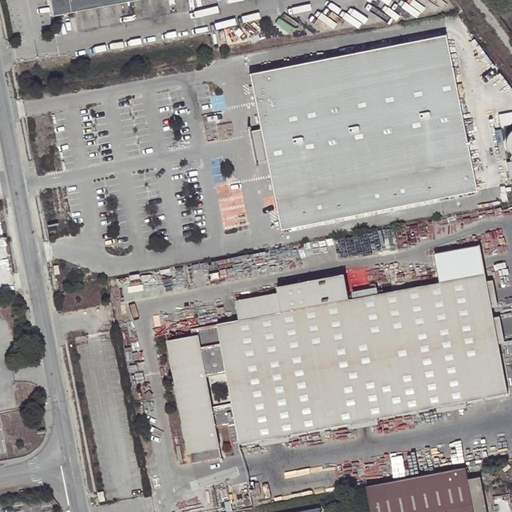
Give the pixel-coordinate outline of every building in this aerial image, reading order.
[(52,0),(56,16),(139,0),(52,0)] [(445,34),(249,74),(252,87),(252,91),(260,130),(248,132),(255,163),(266,161),(281,230),(440,198),(477,190),(445,34)] [(511,111),(499,114),(501,125),(511,123),(511,111)] [(444,282),(486,274),(480,245),(438,253),(444,282)] [(285,291),(243,299),(247,319),(198,328),(199,336),(169,342),(191,452),(221,447),(217,428),(237,425),(241,445),(508,395),(486,274),(444,282),(384,294),(382,287),(358,291),(359,298),(356,298),(351,273),(284,286),(285,291)] [(367,487),(372,511),(475,511),(469,480),(466,467),(367,487)] [(487,511),(480,477),(469,480),(475,511),(487,511)] [(260,483),(249,485),(251,497),(262,495),(260,483)]
